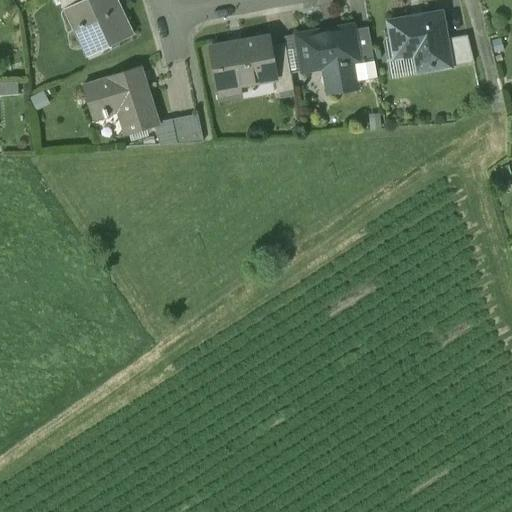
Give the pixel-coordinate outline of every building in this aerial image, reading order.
[(115,0),(85,0),(65,9),(75,29),(87,23),(99,50),(131,35),(115,0)] [(421,19),(387,25),(394,60),(417,55),(420,70),(451,65),(446,40),(441,13),(421,16),(421,19)] [(367,27),(352,29),(357,61),(373,59),(367,27)] [(323,31),(295,36),(301,72),(327,67),(332,93),(357,89),(352,62),(357,61),(352,29),(351,28),(324,33),(323,31)] [(267,37),(211,46),(218,91),(275,81),(267,37)] [(467,37),(446,40),(451,65),(452,67),(473,64),(467,37)] [(136,68),(82,85),(93,119),(104,115),(105,118),(108,117),(107,112),(125,106),(128,115),(120,117),(126,134),(154,125),(158,124),(157,122),(146,88),(142,89),(136,68)] [(16,82),(0,83),(0,96),(17,95),(16,82)] [(197,114),(172,119),(176,143),(203,142),(197,114)] [(172,119),(157,122),(158,124),(154,125),(160,145),(176,143),(172,119)]
